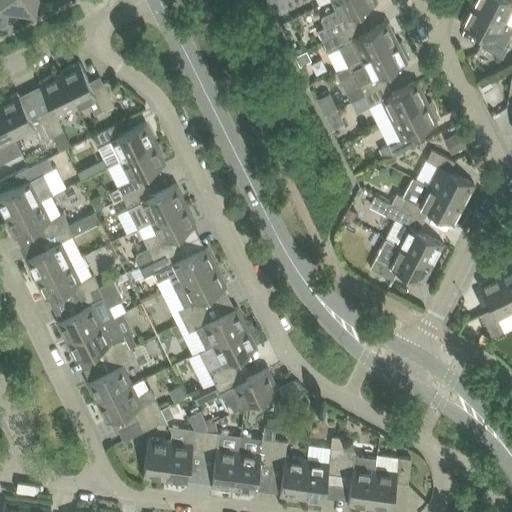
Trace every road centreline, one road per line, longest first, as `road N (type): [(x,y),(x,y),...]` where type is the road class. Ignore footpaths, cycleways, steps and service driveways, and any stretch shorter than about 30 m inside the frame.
road 1 (residential): [(435,511),(444,448),(315,372),(274,314),(171,110),(109,48),(110,7)]
road 2 (tertiary): [(316,292),(299,275),(157,0)]
road 3 (residential): [(92,485),(83,427),(0,269)]
road 4 (residential): [(410,348),(504,167)]
road 5 (residential): [(277,511),(92,485)]
road 6 (residential): [(504,167),(426,12)]
road 7 (residential): [(0,63),(110,7)]
